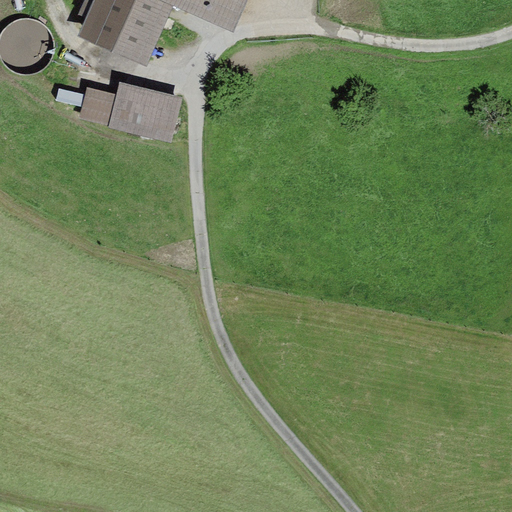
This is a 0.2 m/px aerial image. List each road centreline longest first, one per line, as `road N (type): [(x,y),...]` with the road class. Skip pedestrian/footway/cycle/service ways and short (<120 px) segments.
road 1 (residential): [(356,511),(237,373),(219,336),(207,296),(188,66)]
road 2 (unclassified): [(188,66),(221,39),(288,22),(412,43),(475,42),(511,29)]
road 3 (track): [(55,0),(80,48),(146,73),(188,66)]
